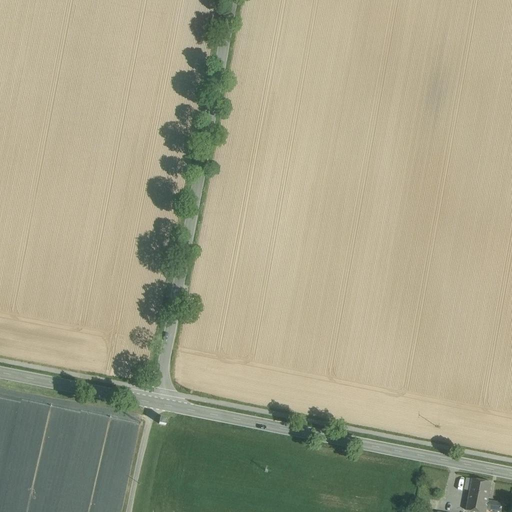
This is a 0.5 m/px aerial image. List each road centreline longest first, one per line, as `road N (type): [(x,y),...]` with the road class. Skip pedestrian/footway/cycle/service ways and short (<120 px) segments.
road 1 (tertiary): [(153,403),(233,0)]
road 2 (tertiary): [(153,403),(511,474)]
road 3 (tertiary): [(0,373),(153,403)]
road 4 (track): [(0,389),(148,417)]
